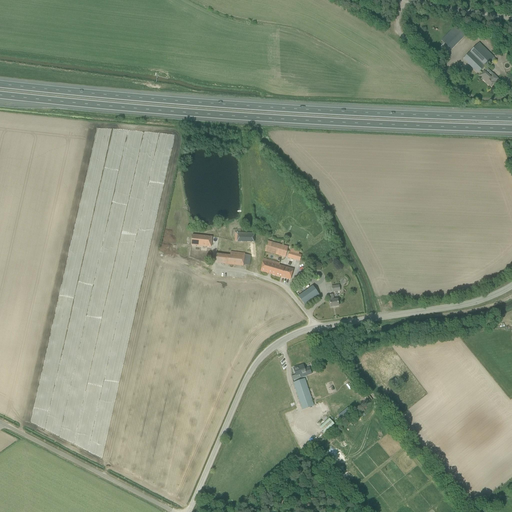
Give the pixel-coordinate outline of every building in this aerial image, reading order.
[(441,50),(447,56),(465,37),(459,32),(441,50)] [(493,58),(494,57),(479,43),(463,59),(478,74),(491,60),(493,58)] [(484,72),(479,76),(490,87),(498,80),(493,75),(490,78),(484,72)] [(235,232),(235,241),(254,242),(254,233),(235,232)] [(210,247),(211,237),(192,235),(191,245),(210,247)] [(265,251),(286,257),(288,247),(268,241),(265,251)] [(288,258),(300,262),(302,255),(295,253),(296,250),(290,248),(288,258)] [(216,254),(215,263),(243,266),(245,254),(230,252),(230,256),(216,254)] [(264,260),(261,271),(290,280),(291,275),(293,270),(278,266),(279,264),(264,260)] [(320,297),(312,286),(298,297),(306,307),(320,297)] [(338,306),(338,301),(337,299),(334,300),(333,294),(329,295),(330,302),(330,307),(338,306)] [(297,367),(293,369),(296,375),(296,376),(299,374),(300,378),(303,377),(307,376),(311,374),(309,368),(304,369),(303,366),(298,368),(297,367)] [(395,378),(391,382),(396,388),(401,384),(395,378)] [(302,409),(313,406),(305,382),(294,386),(302,409)] [(287,422),(293,420),(289,412),(283,414),(287,422)] [(329,418),(319,427),(325,433),(334,424),(329,418)]
